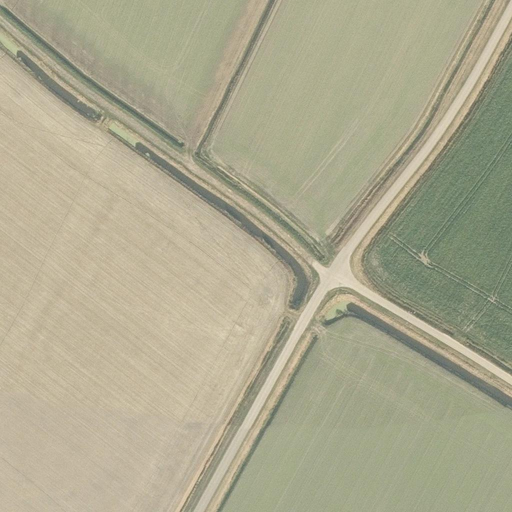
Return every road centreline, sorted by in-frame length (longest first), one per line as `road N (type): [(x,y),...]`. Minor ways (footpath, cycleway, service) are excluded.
road 1 (track): [(331,273),(0,16)]
road 2 (tertiary): [(331,273),(445,122),(511,5)]
road 3 (tertiary): [(199,511),(331,273)]
road 4 (unclassified): [(331,273),(511,380)]
